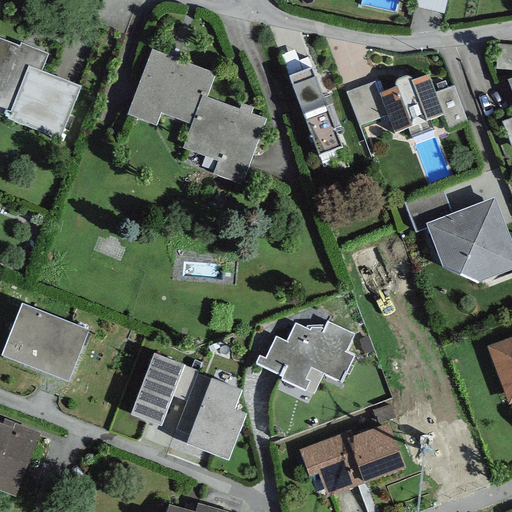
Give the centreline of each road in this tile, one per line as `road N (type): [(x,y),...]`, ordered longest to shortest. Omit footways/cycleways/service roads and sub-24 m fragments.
road 1 (unknown): [(0,402),(228,479),(252,511)]
road 2 (residential): [(511,27),(398,42),(262,16)]
road 3 (unknown): [(423,42),(496,203)]
